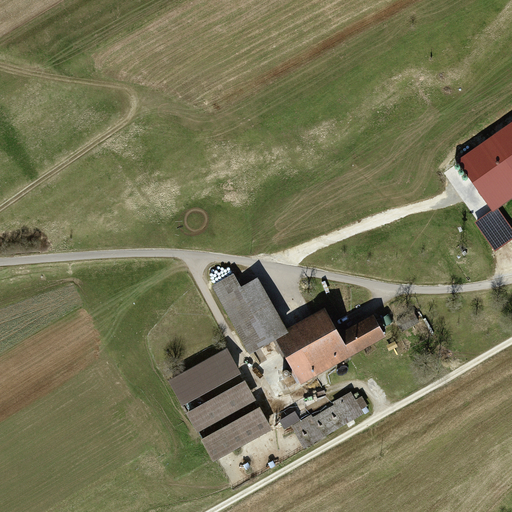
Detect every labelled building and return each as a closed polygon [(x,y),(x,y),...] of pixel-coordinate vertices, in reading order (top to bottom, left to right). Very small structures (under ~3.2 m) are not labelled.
[(287,330),(254,276),(231,290),(263,344),(287,330)] [(387,331),(373,308),(335,330),(349,354),(387,331)] [(275,339),(301,383),(349,354),(335,330),(323,310),(275,339)] [(406,328),(421,318),(416,310),(401,320),(406,328)] [(227,345),(170,378),(184,402),(241,369),(227,345)] [(188,411),(200,431),(256,397),(244,377),(188,411)] [(359,387),(318,412),(328,428),(369,403),(359,387)] [(295,406),(280,417),(287,426),(302,415),(295,406)] [(206,442),(219,462),(271,431),(258,410),(206,442)]
